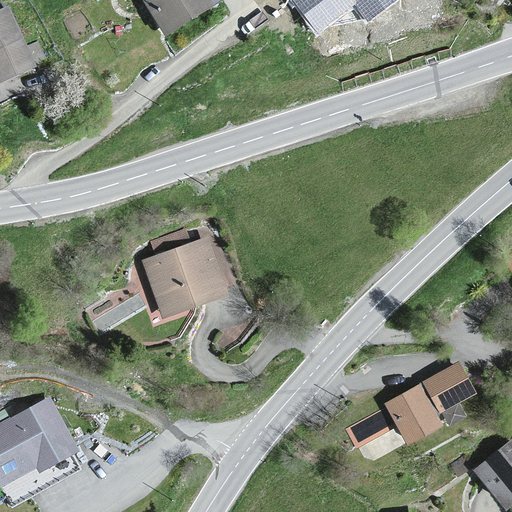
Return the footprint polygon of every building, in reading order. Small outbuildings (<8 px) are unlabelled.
[(237,0),(157,0),(187,38),(237,0)] [(52,67),(17,10),(0,20),(0,66),(14,90),(52,67)] [(240,295),(217,239),(197,247),(191,232),(158,245),(164,259),(152,264),(175,321),(240,295)] [(463,397),(449,369),(377,406),(397,445),(430,429),(423,417),(463,397)] [(54,391),(0,415),(0,481),(79,446),(54,391)] [(511,496),(511,442),(511,441),(466,473),(494,510),(511,496)]
